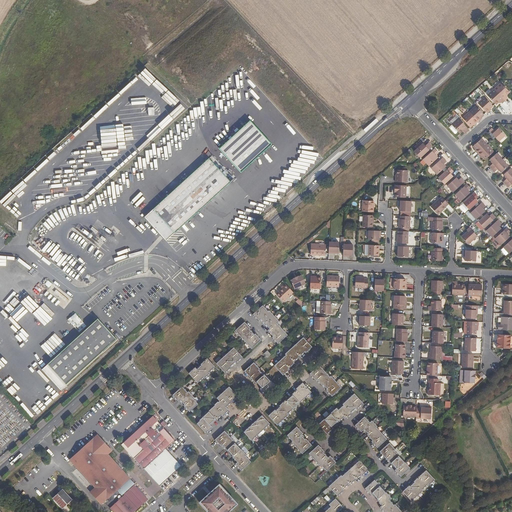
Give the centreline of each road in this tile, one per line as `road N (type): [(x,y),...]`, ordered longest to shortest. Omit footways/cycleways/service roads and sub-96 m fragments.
road 1 (tertiary): [(123,359),(409,100)]
road 2 (track): [(86,0),(141,41),(296,201)]
road 3 (tertiary): [(0,471),(123,359)]
road 4 (tertiary): [(409,100),(511,5)]
road 5 (residential): [(241,311),(269,340),(236,370),(268,404)]
road 6 (residential): [(241,311),(295,265),(347,266)]
road 7 (residential): [(154,394),(241,311)]
